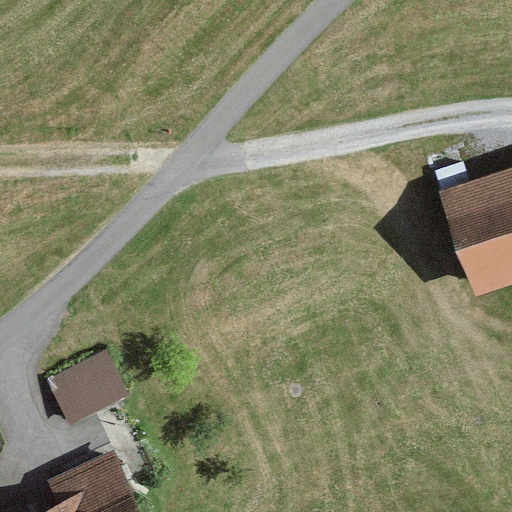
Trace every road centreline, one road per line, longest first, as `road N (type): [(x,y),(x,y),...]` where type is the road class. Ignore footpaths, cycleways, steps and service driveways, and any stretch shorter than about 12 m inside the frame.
road 1 (unclassified): [(334,0),(309,19),(191,161),(0,347)]
road 2 (track): [(511,117),(484,114),(191,161)]
